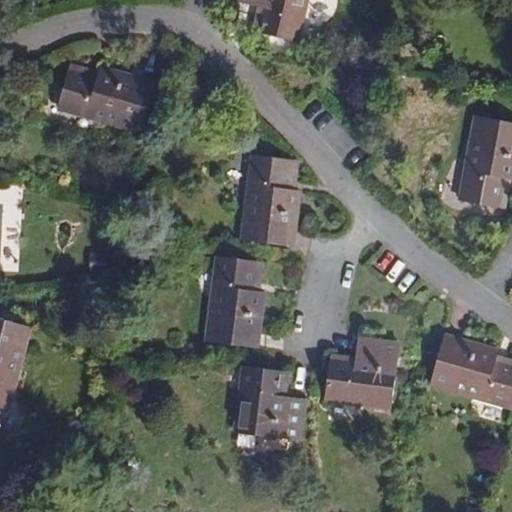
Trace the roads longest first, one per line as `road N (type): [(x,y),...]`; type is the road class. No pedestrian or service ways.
road 1 (residential): [(385,219),(225,47),(182,23),(101,19),(0,53)]
road 2 (residential): [(511,325),(433,269),(385,219)]
road 3 (residential): [(332,333),(340,286),(385,219)]
